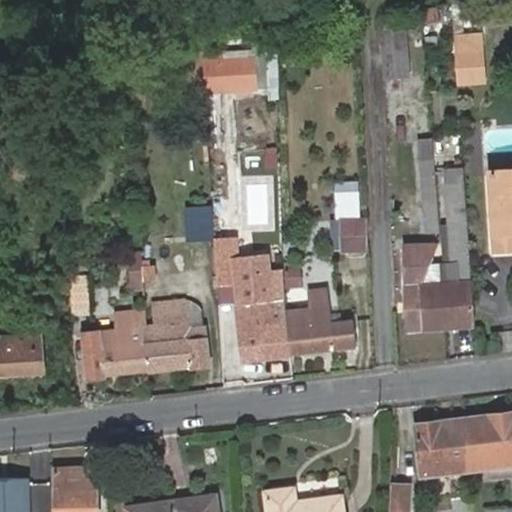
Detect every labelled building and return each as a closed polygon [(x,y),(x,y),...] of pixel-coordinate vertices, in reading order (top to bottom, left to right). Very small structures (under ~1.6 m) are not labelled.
[(407,76),(404,22),(379,23),(382,78),(407,76)] [(479,30),(454,32),(458,80),(483,78),(479,30)] [(223,57),(221,39),(221,37),(205,39),(207,59),(223,57)] [(258,53),(223,57),(207,59),(208,89),(259,86),(258,53)] [(461,136),(432,138),(440,229),(447,229),(450,263),(453,263),(455,283),(421,287),(423,306),(442,305),(445,328),(474,326),(461,136)] [(440,229),(432,138),(419,139),(425,230),(440,229)] [(334,222),(350,221),(346,181),(326,183),(330,223),(334,222)] [(511,259),(511,181),(492,183),(493,199),(497,260),(511,259)] [(211,202),(188,203),(191,235),(212,234),(211,202)] [(359,251),(358,221),(350,221),(334,222),(336,252),(359,251)] [(421,287),(439,247),(398,251),(406,333),(445,328),(442,305),(423,306),(421,287)] [(220,253),(221,283),(236,283),(235,264),(235,253),(220,253)] [(256,272),(271,271),(271,262),(235,264),(236,283),(221,283),(224,310),(240,309),(240,301),(242,301),(257,299),(256,272)] [(154,264),(143,264),(144,278),(145,304),(145,307),(147,336),(150,369),(194,364),(193,366),(210,364),(206,327),(190,329),(187,299),(174,301),(152,303),(151,289),(156,288),(155,277),(154,264)] [(287,285),(301,284),(300,269),(287,270),(287,285)] [(245,358),(291,353),(285,311),(284,270),(271,271),(256,272),(257,299),(242,301),(240,301),(240,309),(241,315),(245,358)] [(145,304),(144,278),(133,279),(134,291),(126,291),(127,310),(145,307),(145,304)] [(172,286),(156,288),(151,289),(152,303),(174,301),(172,286)] [(89,311),(88,287),(73,288),(75,311),(89,311)] [(285,311),(291,353),(355,346),(352,320),(330,323),(326,289),(308,292),(309,307),(285,311)] [(145,307),(127,310),(98,313),(100,332),(84,334),(89,378),(107,376),(106,374),(150,369),(147,336),(145,307)] [(39,337),(8,339),(10,376),(41,374),(39,337)] [(0,376),(10,376),(8,339),(0,339),(0,376)] [(511,465),(511,413),(464,419),(471,470),(489,468),(511,465)] [(421,477),(471,470),(464,419),(415,426),(421,477)] [(490,479),(511,476),(511,465),(489,468),(490,479)] [(95,511),(95,472),(54,473),(54,495),(54,511),(95,511)] [(0,483),(0,511),(26,511),(25,482),(0,483)] [(391,486),(389,511),(406,511),(408,487),(391,486)] [(265,493),(267,511),(342,511),(340,497),(294,503),(292,490),(265,493)] [(212,511),(211,502),(130,511),(212,511)]
